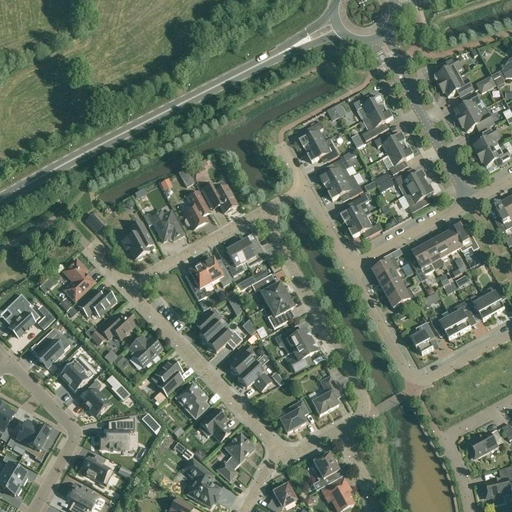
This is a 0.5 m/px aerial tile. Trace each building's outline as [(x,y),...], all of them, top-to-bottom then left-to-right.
[(504,76),(511,71),(511,47),(511,48),(511,50),(511,59),(509,61),(502,72),(492,78),(494,82),(504,76)] [(440,89),(460,78),(455,68),(459,66),(456,60),(443,67),(446,72),(437,77),(439,83),(437,84),(440,89)] [(463,84),(460,78),(440,89),(443,95),(445,94),(448,99),(460,93),(463,98),(473,92),(468,82),(463,84)] [(479,91),(494,83),(492,78),(477,86),(479,91)] [(494,83),(479,91),(482,96),(497,88),(494,83)] [(480,113),(479,113),(477,108),(481,105),(475,95),(462,102),(465,107),(456,112),(458,118),(456,119),(459,124),(480,113)] [(368,106),(365,100),(354,106),(357,112),(363,122),(368,120),(386,110),(383,106),(385,106),(381,99),(368,106)] [(362,137),(366,143),(383,134),(380,128),(393,120),(389,114),(388,114),(386,110),(368,120),(363,122),(369,133),(362,137)] [(480,113),(459,124),(462,130),(465,129),(467,134),(477,129),(479,134),(494,126),(485,110),(479,113),(480,113)] [(308,153),(325,143),(319,133),(324,130),(321,124),(310,130),(313,136),(300,143),(304,150),(305,149),(308,153)] [(499,148),(496,143),(500,140),(494,130),(483,136),(486,141),(475,147),(478,153),(476,154),(479,159),(499,148)] [(345,137),(350,147),(358,144),(353,133),(345,137)] [(385,137),(375,143),(378,149),(383,147),(388,158),(406,148),(404,144),(405,143),(402,136),(389,143),(385,137)] [(325,143),(308,153),(310,157),(308,158),(312,165),(325,158),(328,164),(339,158),(330,141),(325,143)] [(503,146),(499,148),(479,159),(482,165),(484,164),(487,169),(496,164),(499,169),(511,162),(503,146)] [(388,158),(383,161),(388,172),(390,171),(393,177),(404,171),(401,165),(414,158),(410,151),(408,152),(406,148),(388,158)] [(350,179),(350,178),(346,172),(350,170),(345,159),(332,166),(335,173),(321,181),(324,187),(326,187),(328,191),(350,179)] [(395,181),(399,187),(404,197),(427,185),(425,181),(426,180),(422,174),(409,181),(406,175),(395,181)] [(396,188),(391,176),(377,182),(374,176),(371,177),(374,183),(369,186),(371,191),(381,187),(384,194),(396,188)] [(352,177),(350,178),(350,179),(328,191),(330,195),(329,196),(333,202),(347,194),(351,200),(363,194),(360,187),(358,188),(352,177)] [(202,192),(207,201),(213,211),(220,207),(224,215),(226,214),(228,215),(231,213),(232,211),(237,208),(236,206),(236,205),(235,201),(233,201),(226,189),(218,193),(214,185),(202,192)] [(427,185),(404,197),(410,209),(409,209),(412,216),(423,210),(420,203),(434,195),(431,188),(429,189),(427,185)] [(193,232),(207,224),(213,221),(198,194),(187,199),(188,200),(188,199),(192,206),(189,208),(188,210),(189,211),(184,214),(187,220),(185,221),(185,224),(186,227),(189,228),(190,227),(193,232)] [(354,211),(341,218),(345,225),(347,224),(349,228),(366,218),(371,216),(365,205),(372,202),(368,196),(362,199),(351,205),(354,211)] [(500,220),(495,223),(502,235),(503,234),(507,232),(511,229),(511,217),(505,205),(495,210),(500,220)] [(173,243),(184,237),(171,213),(163,217),(161,212),(149,218),(163,244),(171,240),(173,243)] [(89,226),(95,221),(95,219),(93,216),(86,222),(89,226)] [(366,218),(349,228),(351,232),(349,233),(353,240),(366,233),(370,239),(382,232),(379,226),(372,229),(366,218)] [(143,257),(149,254),(147,250),(154,247),(141,224),(129,231),(132,238),(122,243),(126,251),(129,250),(135,261),(136,261),(138,262),(140,261),(141,260),(143,259),(143,257)] [(461,229),(451,234),(460,251),(460,250),(462,254),(471,249),(474,253),(479,250),(471,236),(466,239),(461,229)] [(451,234),(441,239),(450,256),(460,251),(451,234)] [(441,239),(432,244),(441,261),(450,256),(441,239)] [(236,248),(245,265),(251,262),(254,267),(266,261),(260,250),(253,254),(246,242),(236,248)] [(432,244),(423,250),(432,266),(441,261),(432,244)] [(245,265),(236,248),(226,253),(233,265),(228,268),(233,279),(243,273),(240,267),(245,265)] [(432,266),(423,250),(413,255),(415,260),(410,263),(418,277),(419,278),(424,275),(422,271),(432,266)] [(383,267),(373,272),(378,282),(395,273),(400,270),(395,260),(393,261),(391,256),(386,259),(380,262),(383,267)] [(201,267),(211,285),(219,281),(223,289),(233,284),(225,269),(220,273),(213,260),(210,262),(208,261),(206,261),(205,262),(204,264),(204,265),(201,267)] [(87,273),(76,262),(63,274),(73,284),(64,292),(75,304),(95,285),(85,275),(87,273)] [(211,285),(201,267),(198,268),(197,268),(195,267),(193,268),(192,270),(192,272),(189,273),(195,284),(189,287),(198,303),(204,299),(204,291),(203,289),(211,285)] [(395,273),(378,282),(384,292),(400,283),(395,273)] [(271,276),(264,280),(257,284),(251,287),(255,294),(259,291),(268,308),(286,298),(284,293),(286,292),(282,286),(280,287),(280,285),(277,287),(271,276)] [(448,282),(445,276),(439,280),(444,288),(452,284),(450,281),(448,282)] [(400,283),(384,292),(389,301),(405,292),(400,283)] [(491,298),(485,301),(494,317),(505,311),(500,302),(506,298),(499,285),(487,291),(491,298)] [(405,292),(389,301),(394,311),(399,308),(402,314),(407,311),(417,305),(414,300),(409,290),(405,292)] [(89,298),(78,308),(87,317),(93,312),(99,318),(115,303),(111,299),(111,297),(108,294),(106,294),(105,292),(94,302),(89,298)] [(11,316),(5,323),(7,325),(10,328),(9,330),(18,340),(29,330),(39,319),(29,308),(25,304),(27,303),(21,297),(6,311),(11,316)] [(286,298),(268,308),(273,317),(268,320),(274,331),(294,319),(290,312),(293,310),(292,308),(294,307),(291,301),(289,302),(286,298)] [(234,309),(243,305),(240,299),(231,303),(234,309)] [(494,317),(485,301),(479,304),(477,300),(466,306),(472,317),(478,313),(483,323),(494,317)] [(472,317),(466,306),(455,312),(457,316),(451,319),(460,336),(471,330),(466,320),(472,317)] [(207,346),(222,332),(217,327),(217,324),(222,320),(213,311),(209,313),(202,319),(210,327),(199,337),(202,340),(202,342),(202,344),(203,345),(205,345),(207,345),(207,346)] [(177,315),(170,319),(175,327),(182,322),(177,315)] [(137,326),(127,316),(120,322),(116,317),(100,332),(108,341),(114,335),(121,341),(137,326)] [(460,336),(451,319),(445,323),(443,318),(438,321),(436,318),(430,321),(436,332),(442,329),(449,342),(460,336)] [(411,341),(417,352),(419,351),(422,357),(433,351),(428,341),(434,338),(427,324),(416,331),(419,337),(411,341)] [(259,332),(264,338),(269,334),(265,328),(259,332)] [(53,331),(36,347),(41,352),(38,356),(39,356),(38,358),(40,360),(39,361),(48,370),(63,355),(53,344),(60,338),(53,331)] [(227,337),(222,332),(207,346),(208,347),(208,348),(208,350),(209,351),(211,352),(213,351),(216,355),(227,345),(232,351),(242,342),(234,333),(230,337),(227,337)] [(291,354),(311,343),(310,342),(311,340),(310,338),(309,336),(308,335),(306,334),(305,332),(291,340),(287,333),(274,340),(279,348),(284,349),(287,347),(291,354)] [(97,333),(95,334),(91,338),(90,339),(99,347),(105,341),(97,333)] [(142,339),(130,351),(135,356),(133,357),(143,368),(161,352),(151,341),(147,344),(142,339)] [(311,343),(291,354),(295,361),(291,363),(290,366),(295,374),(309,366),(306,360),(317,354),(316,352),(316,350),(316,349),(315,347),(314,346),(312,345),(311,343)] [(239,379),(254,365),(248,359),(253,355),(246,347),(233,359),(237,364),(230,370),(231,371),(230,373),(233,376),(236,376),(239,379)] [(124,370),(124,363),(126,362),(121,357),(114,363),(123,371),(124,370)] [(58,377),(58,378),(68,388),(73,394),(75,395),(89,382),(86,378),(90,374),(77,360),(61,375),(58,377)] [(270,372),(277,367),(272,361),(265,366),(270,372)] [(155,376),(151,381),(158,387),(167,398),(183,383),(178,378),(182,374),(170,362),(155,376)] [(442,364),(434,368),(436,372),(444,368),(442,364)] [(239,379),(237,380),(241,384),(240,386),(243,390),(245,389),(246,390),(253,384),(261,393),(271,383),(254,365),(239,379)] [(331,395),(338,391),(330,378),(320,384),(327,396),(312,405),(319,418),(338,407),(331,395)] [(112,379),(108,384),(113,390),(112,391),(123,403),(129,397),(112,379)] [(91,396),(81,405),(89,413),(90,412),(96,419),(106,409),(109,407),(110,406),(109,405),(104,400),(96,392),(101,388),(96,383),(86,392),(91,396)] [(179,397),(175,400),(195,421),(209,409),(204,404),(207,401),(192,385),(179,397)] [(294,433),(300,430),(299,429),(306,425),(302,418),(308,414),(302,403),(290,410),(293,416),(287,419),(286,418),(281,421),(281,422),(280,423),(281,424),(280,425),(283,430),(284,430),(287,436),(293,432),(294,433)] [(3,411),(0,417),(0,436),(2,437),(0,440),(0,441),(5,444),(11,434),(6,431),(14,417),(11,416),(13,414),(6,410),(5,412),(3,411)] [(230,435),(222,426),(226,422),(217,411),(211,417),(209,416),(205,420),(206,421),(200,427),(201,427),(199,429),(207,438),(209,436),(210,437),(212,435),(220,444),(230,435)] [(101,442),(101,451),(128,451),(128,433),(134,433),(134,421),(114,424),(114,432),(114,435),(104,435),(104,442),(101,442)] [(14,435),(7,448),(13,451),(15,447),(25,453),(37,431),(36,430),(37,427),(31,424),(29,426),(27,425),(19,438),(14,435)] [(511,441),(511,430),(509,426),(502,430),(509,443),(511,441)] [(37,431),(25,453),(36,459),(35,461),(40,464),(46,453),(41,450),(49,436),(38,430),(37,431)] [(471,446),(475,453),(473,454),(472,456),(473,458),(474,460),(476,460),(478,460),(498,449),(490,435),(484,438),(477,442),(471,446)] [(254,451),(240,436),(225,450),(232,457),(225,466),(224,465),(217,472),(229,483),(236,475),(233,473),(240,465),(254,451)] [(186,451),(178,444),(174,449),(182,455),(186,451)] [(86,465),(81,474),(86,477),(94,482),(106,488),(114,474),(102,468),(105,462),(94,455),(90,461),(89,461),(89,460),(88,462),(86,465)] [(335,482),(332,476),(340,472),(336,465),(335,466),(329,456),(314,465),(318,472),(314,474),(319,483),(313,486),(317,492),(323,489),(337,482),(336,481),(335,482)] [(4,465),(0,471),(0,476),(20,488),(21,486),(24,487),(27,481),(25,479),(26,477),(13,469),(16,464),(5,458),(2,464),(4,465)] [(210,510),(220,491),(210,485),(213,478),(192,461),(183,472),(195,482),(187,497),(195,501),(195,502),(202,506),(203,505),(210,510)] [(493,484),(486,485),(488,493),(486,494),(485,496),(485,498),(486,500),(488,501),(490,501),(493,500),(495,509),(506,506),(504,497),(511,496),(508,480),(511,479),(511,467),(499,472),(501,481),(493,483),(493,484)] [(0,492),(1,491),(14,499),(15,496),(18,498),(21,491),(19,490),(20,488),(0,476),(0,492)] [(331,502),(336,511),(349,511),(350,511),(350,509),(354,507),(345,491),(347,490),(348,489),(348,488),(348,487),(344,480),(322,492),(328,504),(331,502)] [(287,485),(280,489),(281,491),(274,495),(275,498),(273,499),(267,509),(271,511),(281,511),(282,510),(295,503),(290,493),(291,492),(287,485)] [(73,496),(70,502),(79,507),(77,509),(75,511),(91,511),(98,500),(92,497),(93,495),(88,493),(88,494),(86,493),(86,492),(82,490),(81,491),(75,487),(70,495),(73,496)] [(191,511),(193,510),(177,501),(170,511),(191,511)]
